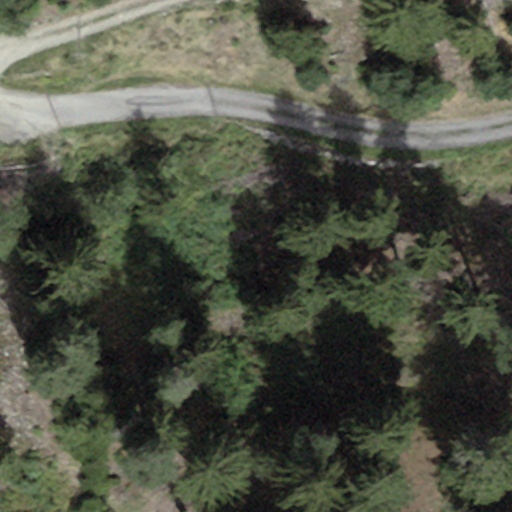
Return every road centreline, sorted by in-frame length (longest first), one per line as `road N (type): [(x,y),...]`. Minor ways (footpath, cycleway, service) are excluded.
road 1 (track): [(0,118),(13,125),(208,106),(379,134),(511,125)]
road 2 (track): [(0,56),(156,2),(184,0)]
